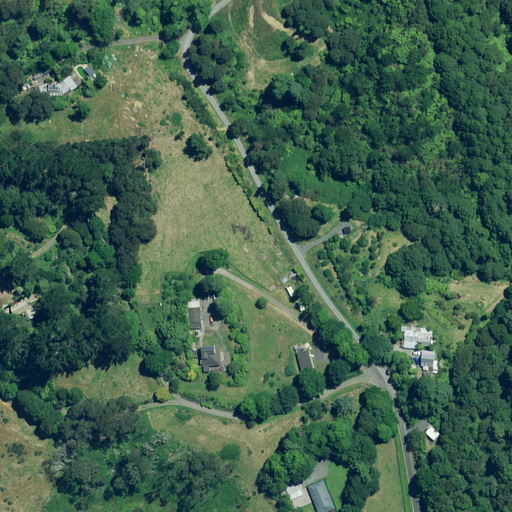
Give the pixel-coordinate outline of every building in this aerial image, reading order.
[(76,86),(70,76),(62,82),(68,91),(76,86)] [(48,96),(45,85),(35,87),(38,98),(48,96)] [(291,278),(288,273),(280,279),(283,284),(291,278)] [(33,309),(28,299),(13,307),(18,316),(30,310),(34,319),(43,314),(39,306),(33,309)] [(201,329),(200,301),(188,301),(189,329),(201,329)] [(401,347),(405,347),(415,348),(415,345),(429,346),(431,346),(432,329),(402,326),(402,331),(406,332),(406,340),(401,340),(401,347)] [(222,365),(220,346),(202,347),(204,372),(210,371),(210,366),(222,365)] [(315,370),(310,349),(297,352),(302,373),(315,370)] [(436,351),(423,350),(422,369),(429,370),(429,372),(438,372),(438,360),(435,360),(436,351)] [(328,511),(336,509),(324,480),(309,487),(318,511),(328,511)] [(304,495),(299,483),(287,488),(291,500),(304,495)]
